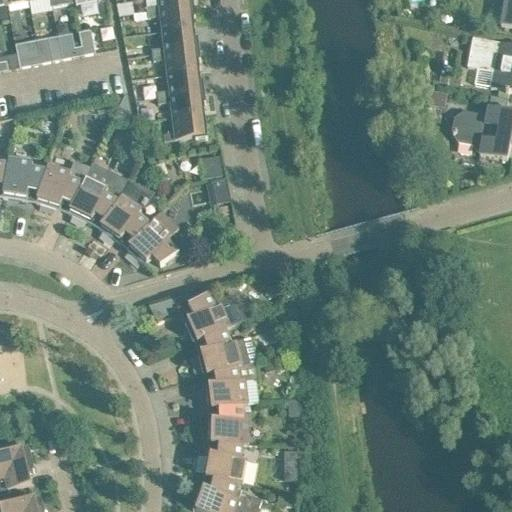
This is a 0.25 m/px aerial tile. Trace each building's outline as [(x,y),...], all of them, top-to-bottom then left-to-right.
[(0,0),(0,9),(8,8),(6,0),(0,0)] [(29,4),(28,0),(6,0),(8,8),(29,4)] [(72,0),(50,0),(52,9),(74,5),(72,0)] [(145,0),(147,15),(194,9),(193,0),(145,0)] [(511,0),(501,0),(500,10),(504,11),(501,29),(511,30),(511,0)] [(196,21),(194,9),(147,15),(148,21),(161,20),(163,35),(195,31),(194,21),(196,21)] [(196,41),(195,31),(163,35),(164,51),(152,52),(152,58),(200,52),(198,41),(196,41)] [(79,35),(82,50),(84,58),(96,56),(91,33),(79,35)] [(72,36),(58,39),(63,62),(84,58),(82,50),(75,51),(72,36)] [(63,62),(58,39),(37,43),(41,67),(63,62)] [(468,70),(478,72),(475,88),(491,91),(506,94),(506,96),(509,97),(510,94),(511,94),(511,47),(473,41),(468,70)] [(41,67),(37,43),(16,47),(20,71),(41,67)] [(201,64),(200,52),(152,58),(153,64),(166,63),(168,78),(200,74),(199,64),(201,64)] [(7,64),(0,65),(0,74),(9,73),(7,64)] [(201,84),(200,74),(168,78),(170,94),(157,95),(158,101),(205,95),(203,84),(201,84)] [(206,107),(205,95),(158,101),(158,107),(171,105),(173,121),(205,117),(204,107),(206,107)] [(134,128),(129,99),(125,99),(113,124),(134,128)] [(511,143),(511,115),(489,111),(480,117),(464,114),(455,120),(452,136),(458,146),(474,149),(480,158),(508,163),(511,144),(511,143)] [(208,142),(205,117),(173,121),(175,136),(164,138),(164,145),(196,141),(196,143),(208,142)] [(40,196),(47,173),(33,170),(33,165),(9,161),(8,166),(5,190),(3,201),(27,204),(29,194),(40,196)] [(48,168),(47,173),(40,196),(37,206),(60,214),(63,204),(73,207),(91,171),(75,164),(72,176),(48,168)] [(0,189),(5,190),(8,166),(0,165),(0,189)] [(112,180),(91,171),(73,207),(69,217),(91,228),(92,225),(101,230),(105,223),(129,189),(132,185),(114,176),(112,180)] [(150,204),(129,189),(105,223),(101,230),(99,232),(119,246),(125,237),(134,244),(151,226),(139,217),(142,213),(149,204),(150,204)] [(151,226),(134,244),(127,252),(145,269),(152,261),(161,270),(180,254),(169,243),(179,232),(161,215),(151,226)] [(204,342),(227,332),(246,324),(234,297),(219,304),(215,294),(209,296),(179,315),(185,324),(195,346),(204,342)] [(257,365),(250,341),(232,346),(227,332),(204,342),(208,353),(198,355),(204,379),(215,376),(238,369),(238,370),(257,365)] [(249,408),(246,385),(260,383),(257,365),(238,370),(238,369),(215,376),(217,387),(206,388),(209,413),(220,411),(244,408),(249,408)] [(299,403),(289,404),(290,420),(300,419),(299,403)] [(244,423),(244,408),(220,411),(220,422),(209,422),(208,447),(219,447),(244,448),(248,448),(249,423),(244,423)] [(242,462),(244,448),(219,447),(218,458),(208,456),(203,480),(207,481),(214,482),(242,487),(243,487),(247,463),(242,462)] [(9,493),(32,487),(29,475),(35,474),(29,450),(0,456),(0,498),(10,496),(9,493)] [(285,454),(285,462),(299,462),(299,454),(285,454)] [(259,511),(262,503),(241,496),(242,487),(214,482),(207,481),(204,490),(201,489),(193,511),(259,511)] [(44,511),(41,500),(0,509),(1,511),(44,511)]
